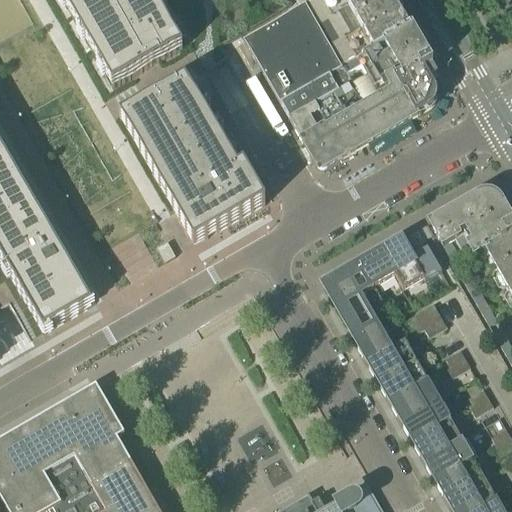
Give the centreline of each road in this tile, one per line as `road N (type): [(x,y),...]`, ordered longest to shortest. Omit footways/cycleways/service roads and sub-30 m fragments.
road 1 (residential): [(267,248),(0,400)]
road 2 (residential): [(267,248),(412,511)]
road 3 (residential): [(504,117),(267,248)]
road 4 (tertiary): [(436,0),(504,117)]
